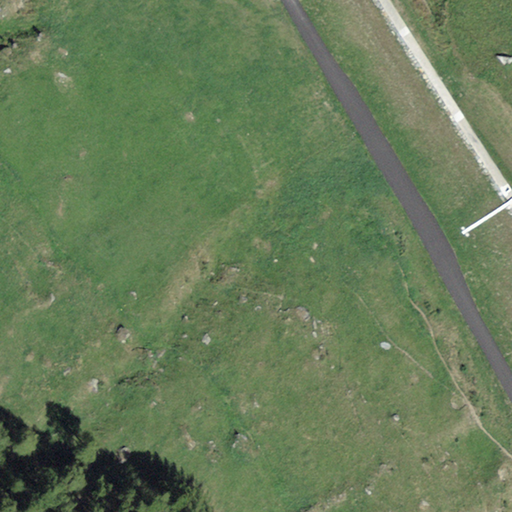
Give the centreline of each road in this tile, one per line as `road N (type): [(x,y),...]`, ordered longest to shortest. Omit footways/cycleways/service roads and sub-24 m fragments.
road 1 (track): [(293,0),(511,382)]
road 2 (primary): [(362,0),(511,250)]
